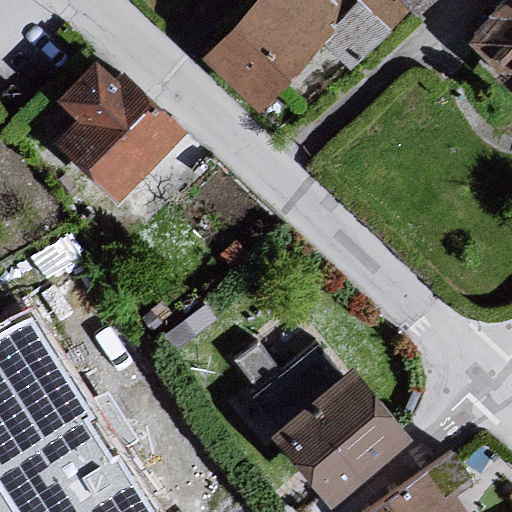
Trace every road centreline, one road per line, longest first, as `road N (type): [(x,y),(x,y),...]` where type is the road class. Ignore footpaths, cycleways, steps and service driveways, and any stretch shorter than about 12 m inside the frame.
road 1 (residential): [(83,0),(484,384)]
road 2 (residential): [(340,511),(484,384)]
